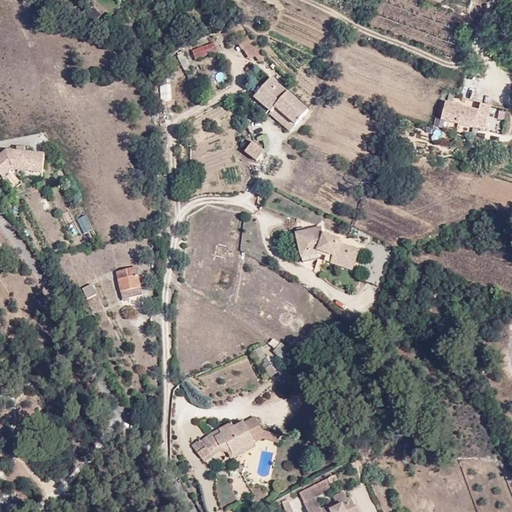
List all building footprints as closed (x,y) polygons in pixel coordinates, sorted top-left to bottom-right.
[(451,5),(470,10),(472,0),(443,0),(451,2),(451,5)] [(511,38),(500,35),(496,46),(511,50),(511,38)] [(255,58),(259,64),(266,59),(254,43),(242,52),(249,62),(255,58)] [(193,53),(196,62),(218,54),(215,45),(193,53)] [(254,101),(270,116),(275,110),(288,94),(272,80),(254,101)] [(160,100),(171,100),(170,85),(160,85),(160,100)] [(275,110),(278,112),(291,97),(288,94),(275,110)] [(297,128),(310,113),(291,97),(278,112),(297,128)] [(445,120),(488,132),(494,109),(483,106),(481,112),(449,103),(445,120)] [(278,112),(275,110),(270,116),(273,118),(278,112)] [(297,128),(278,112),(273,118),(291,134),(297,128)] [(268,154),(256,144),(246,156),(258,166),(268,154)] [(27,157),(19,156),(7,155),(0,161),(0,180),(2,183),(12,175),(44,178),(46,159),(27,157)] [(86,215),(77,220),(85,235),(94,230),(86,215)] [(318,241),(326,240),(324,232),(316,234),(318,241)] [(316,234),(297,238),(301,256),(302,261),(299,262),(300,268),(320,265),(319,258),(319,257),(328,259),(336,262),(335,266),(344,268),(346,263),(350,264),(352,259),(359,261),(361,255),(341,248),(341,244),(326,240),(318,241),(316,234)] [(163,243),(163,235),(149,238),(151,250),(159,248),(159,244),(163,243)] [(336,262),(328,259),(326,267),(354,277),(359,261),(352,259),(350,264),(346,263),(344,268),(335,266),(336,262)] [(117,274),(123,302),(143,298),(141,291),(149,289),(146,276),(139,276),(137,270),(117,274)] [(82,288),(86,301),(96,297),(92,285),(82,288)] [(276,358),(292,374),(301,365),(279,343),(272,350),(278,356),(276,358)] [(261,347),(255,350),(260,360),(266,357),(261,347)] [(214,445),(217,449),(218,448),(222,446),(227,454),(249,444),(247,440),(255,437),(256,431),(248,417),(226,426),(225,422),(195,438),(194,436),(185,442),(193,457),(214,445)] [(256,431),(255,437),(270,441),(272,435),(256,431)] [(193,457),(196,461),(217,449),(214,445),(193,457)] [(366,474),(364,469),(353,473),(356,479),(366,474)] [(330,485),(338,482),(335,475),(327,478),(330,485)] [(329,486),(332,493),(340,489),(337,483),(329,486)] [(357,511),(354,504),(352,506),(347,497),(343,498),(340,491),(329,496),(333,505),(327,508),(325,504),(317,508),(310,495),(298,501),(303,511),(357,511)] [(0,502),(0,511),(10,511),(10,501),(0,502)]
